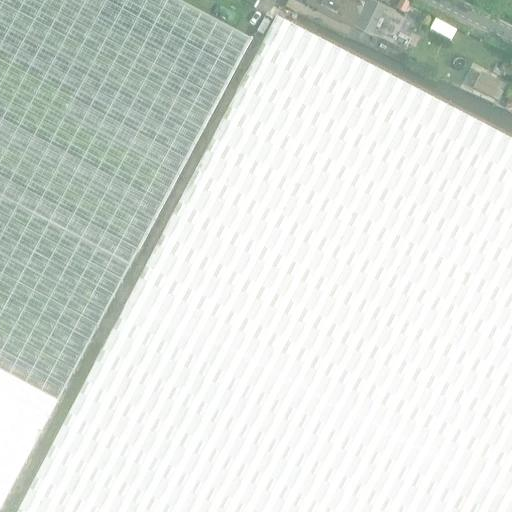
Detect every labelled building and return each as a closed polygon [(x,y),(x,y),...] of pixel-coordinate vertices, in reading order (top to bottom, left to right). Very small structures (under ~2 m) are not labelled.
[(0,0),(0,508),(128,267),(244,49),(248,41),(241,37),(170,0),(0,0)] [(295,0),(305,5),(353,27),(365,0),(295,0)] [(399,0),(394,10),(404,15),(409,5),(399,0)] [(238,91),(124,310),(17,511),(511,511),(511,145),(276,20),(238,91)] [(479,74),(471,89),(496,102),(504,87),(479,74)]
